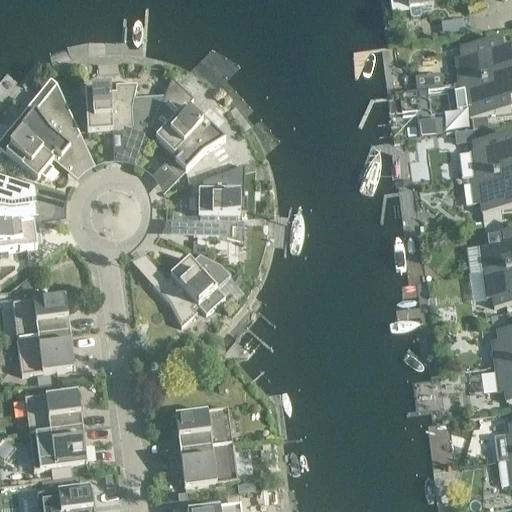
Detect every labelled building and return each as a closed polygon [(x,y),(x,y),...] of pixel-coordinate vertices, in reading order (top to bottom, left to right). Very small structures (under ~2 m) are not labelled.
[(388,0),(390,14),(433,8),(431,0),(388,0)] [(457,80),(458,87),(511,80),(511,63),(511,55),(502,56),(501,45),(460,51),(461,62),(459,62),(461,80),(457,80)] [(441,75),(417,78),(416,78),(417,89),(442,86),(441,75)] [(511,105),(511,80),(458,87),(459,93),(454,94),(457,112),(468,111),(469,122),(471,122),(472,135),(488,133),(486,120),(510,117),(508,106),(511,105)] [(69,81),(62,85),(71,107),(79,103),(69,81)] [(171,83),(151,131),(158,138),(155,141),(174,159),(176,156),(180,160),(174,166),(185,176),(202,158),(225,144),(209,129),(205,134),(201,130),(202,129),(185,112),(193,103),(171,83)] [(36,99),(0,142),(0,152),(5,156),(37,183),(41,178),(45,181),(53,171),(49,168),(53,163),(50,161),(54,156),(60,162),(77,142),(80,138),(56,87),(42,104),(36,99)] [(118,139),(133,138),(148,137),(164,100),(134,102),(137,87),(115,88),(116,95),(110,95),(110,93),(84,95),(87,136),(112,135),(112,131),(118,131),(118,139)] [(434,122),(422,123),(420,123),(422,136),(435,135),(434,122)] [(491,133),(488,133),(472,135),(474,145),(472,145),(473,156),(459,158),(462,183),(470,182),(511,176),(511,139),(492,142),(491,133)] [(193,225),(193,240),(218,240),(244,247),(244,226),(237,226),(237,220),(239,220),(239,215),(245,215),(245,200),(239,200),(239,195),(240,192),(244,192),(245,169),(202,185),(202,194),(198,194),(198,220),(201,220),(201,226),(193,225)] [(511,176),(470,182),(471,188),(475,188),(477,206),(480,205),(483,228),(501,226),(499,214),(511,212),(511,176)] [(0,255),(37,251),(33,226),(30,226),(29,221),(37,220),(36,205),(31,206),(31,202),(35,201),(34,190),(0,178),(0,255)] [(511,235),(502,237),(501,226),(483,228),(486,251),(483,251),(485,269),(482,269),(482,276),(511,272),(511,235)] [(199,258),(191,265),(189,262),(170,279),(172,282),(168,286),(162,279),(152,289),(169,308),(181,331),(197,317),(192,312),(196,308),(206,319),(225,301),(216,293),(230,280),(220,269),(199,258)] [(511,272),(482,276),(483,283),(487,282),(489,300),(492,300),(493,311),(511,308),(511,272)] [(34,281),(22,290),(29,299),(41,289),(34,281)] [(12,307),(16,343),(70,336),(65,302),(65,299),(63,300),(12,307)] [(494,364),(495,370),(511,368),(511,331),(496,334),(498,345),(495,345),(497,363),(494,364)] [(74,370),(70,336),(16,343),(21,380),(73,373),(73,374),(74,373),(74,370)] [(180,356),(174,357),(170,361),(171,369),(182,367),(181,357),(181,356),(180,356)] [(511,368),(495,370),(495,377),(499,377),(502,395),(504,394),(506,405),(511,404),(511,368)] [(50,379),(37,381),(38,389),(51,387),(50,379)] [(51,387),(39,389),(38,389),(39,397),(52,395),(51,387)] [(27,391),(28,398),(38,396),(37,389),(27,391)] [(24,402),(29,438),(82,431),(77,398),(78,397),(77,395),(76,395),(24,402)] [(175,421),(179,455),(232,448),(228,412),(176,419),(176,418),(174,418),(175,421)] [(510,439),(507,440),(496,441),(499,466),(511,464),(511,427),(510,428),(509,428),(510,439)] [(86,466),(82,431),(29,438),(33,475),(85,468),(85,469),(87,469),(86,466)] [(237,485),(232,448),(179,455),(184,489),(183,489),(184,492),(185,492),(185,491),(237,485)] [(511,464),(499,466),(502,490),(511,489),(511,464)] [(42,496),(36,497),(38,511),(85,511),(86,509),(91,508),(89,493),(90,493),(89,490),(88,490),(88,491),(76,492),(75,482),(41,486),(42,496)] [(199,506),(200,511),(201,511),(227,509),(226,502),(199,506)]
